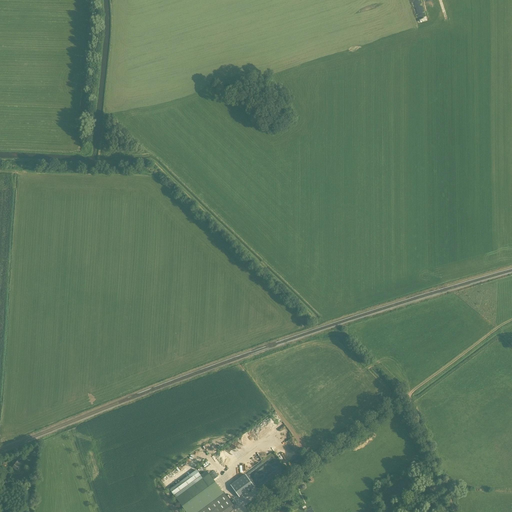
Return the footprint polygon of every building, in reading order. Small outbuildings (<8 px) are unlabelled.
[(422,9),(419,0),(410,0),(414,12),(422,9)] [(233,455),(238,447),(231,443),(227,451),(233,455)] [(289,464),(294,460),(290,455),(293,453),(289,448),(281,454),(289,464)] [(257,454),(259,460),(267,457),(265,451),(257,454)] [(12,468),(17,471),(23,463),(18,459),(12,468)] [(203,478),(201,475),(197,469),(170,489),(176,497),(186,511),(198,511),(224,493),(209,473),(203,478)] [(224,493),(198,511),(230,511),(235,508),(225,493),(224,493)]
